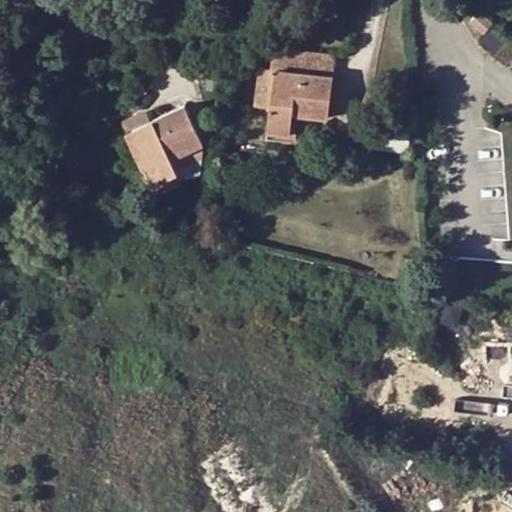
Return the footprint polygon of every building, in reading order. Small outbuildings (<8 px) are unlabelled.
[(61,33),(68,0),(65,0),(50,0),(45,30),(61,33)] [(74,35),(80,2),(68,0),(61,33),(74,35)] [(150,0),(108,0),(106,18),(147,24),(150,0)] [(146,31),(189,38),(196,8),(152,0),(150,0),(147,24),(146,31)] [(482,20),(470,11),(461,23),(473,32),(482,20)] [(284,115),(325,120),(330,75),(297,71),(300,52),(269,47),(266,68),(270,68),(264,108),(264,112),(261,135),(281,138),(284,115)] [(297,71),(330,75),(333,57),(300,52),(297,71)] [(251,66),(245,105),(264,108),(270,68),(266,68),(251,66)] [(203,150),(185,112),(132,136),(157,190),(177,180),(170,165),(170,164),(203,150)] [(203,150),(170,164),(177,180),(181,188),(201,179),(203,150)] [(21,177),(17,193),(26,195),(27,188),(29,179),(21,177)] [(39,198),(43,182),(29,179),(27,188),(26,195),(39,198)] [(150,211),(128,206),(124,223),(146,228),(150,211)] [(425,261),(400,254),(395,274),(420,280),(425,261)]
